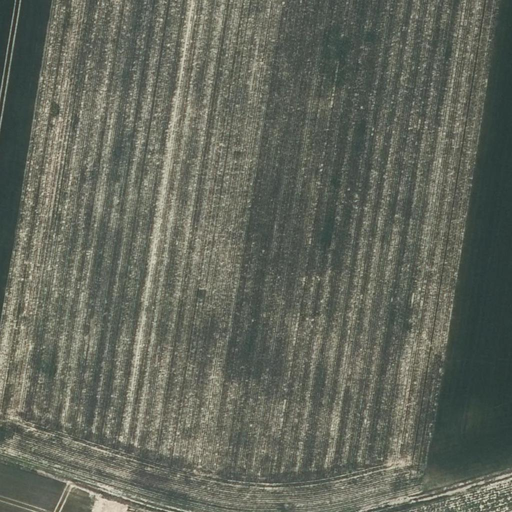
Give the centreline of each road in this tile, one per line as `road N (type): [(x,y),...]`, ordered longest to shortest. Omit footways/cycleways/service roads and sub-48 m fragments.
road 1 (track): [(184,511),(0,456)]
road 2 (track): [(511,471),(364,511)]
